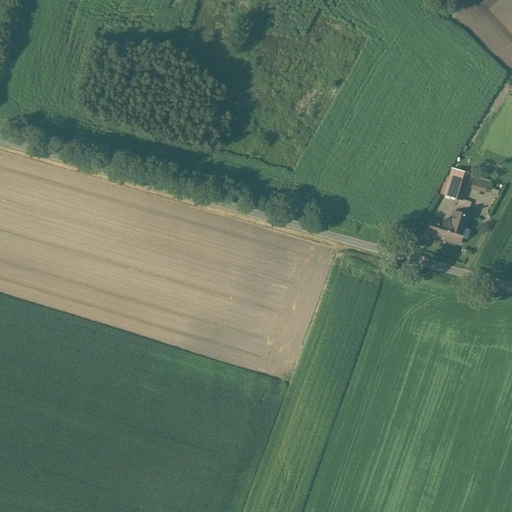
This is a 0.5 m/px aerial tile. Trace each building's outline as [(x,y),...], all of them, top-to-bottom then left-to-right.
[(465,147),(456,162),(464,165),(472,151),(465,147)] [(487,160),(481,175),(476,173),(472,182),(481,186),(487,188),(497,164),(487,160)] [(468,174),(452,169),(446,189),(444,195),(459,199),(460,200),(468,174)] [(481,186),(472,182),(469,191),(478,194),(481,186)] [(492,184),(488,193),(494,195),(497,187),(492,184)] [(443,187),(438,196),(442,198),(444,195),(446,189),(443,187)] [(460,200),(459,199),(455,212),(467,216),(471,203),(460,200)] [(455,212),(453,212),(452,218),(449,217),(447,221),(443,220),(443,222),(432,219),(427,235),(459,244),(464,228),(463,228),(467,216),(455,212)]
